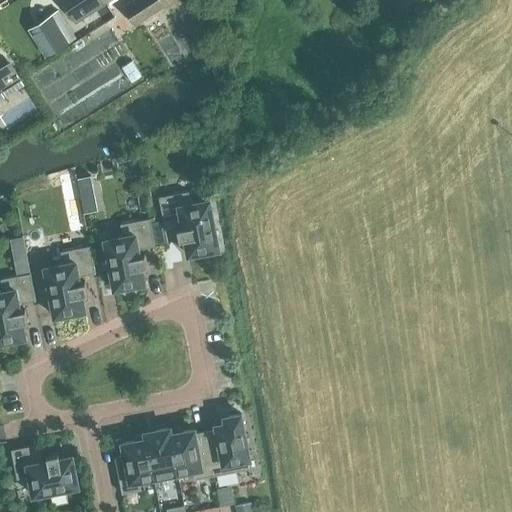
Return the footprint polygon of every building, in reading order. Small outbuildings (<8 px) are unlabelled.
[(107,0),(64,0),(78,19),(107,0)] [(129,0),(124,4),(135,22),(169,0),(129,0)] [(32,27),(49,53),(70,40),(52,13),(32,27)] [(12,60),(0,67),(0,88),(21,75),(12,60)] [(76,172),(60,176),(62,187),(78,184),(76,172)] [(91,174),(78,176),(80,189),(94,186),(91,174)] [(188,189),(158,196),(163,219),(164,223),(164,224),(182,220),(183,225),(177,226),(180,238),(185,237),(188,253),(219,247),(209,198),(191,202),(188,189)] [(151,217),(121,222),(123,235),(105,238),(114,287),(145,281),(142,265),(147,264),(145,252),(140,253),(139,248),(156,245),(152,221),(151,217)] [(163,219),(152,221),(156,245),(167,242),(165,228),(164,224),(164,223),(163,219)] [(4,290),(0,290),(0,341),(25,336),(22,320),(28,319),(26,307),(20,308),(19,303),(36,299),(24,236),(12,238),(19,274),(1,277),(4,290)] [(63,262),(45,265),(55,315),(85,309),(82,292),(88,291),(86,279),(80,280),(79,275),(96,272),(91,244),(61,250),(63,262)] [(216,427),(206,429),(214,474),(251,467),(241,412),(224,415),(225,421),(215,423),(216,427)] [(171,431),(170,426),(145,431),(146,436),(153,475),(179,471),(171,431)] [(194,427),(171,431),(179,471),(192,468),(194,478),(214,474),(206,429),(195,431),(194,427)] [(153,475),(146,436),(122,441),(125,453),(115,455),(122,492),(141,488),(139,478),(153,475)] [(39,442),(12,448),(17,478),(30,475),(33,493),(78,485),(72,454),(60,457),(59,451),(47,453),(48,459),(43,460),(39,442)] [(233,487),(219,490),(222,505),(236,503),(233,487)] [(253,511),(251,502),(236,505),(237,511),(253,511)]
